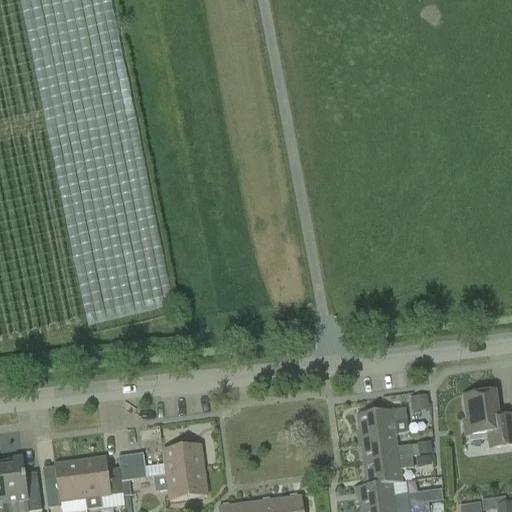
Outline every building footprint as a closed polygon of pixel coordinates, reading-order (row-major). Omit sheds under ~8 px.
[(427,396),(409,396),(409,413),(427,413),(427,396)] [(490,453),(511,449),(511,417),(498,419),(495,397),(463,401),(466,424),(463,425),(465,440),(488,437),(490,453)] [(395,437),(409,435),(406,413),(357,419),(360,442),(395,437)] [(363,467),(412,460),(410,449),(397,451),(395,437),(360,442),(363,467)] [(163,454),(166,478),(204,473),(200,449),(163,454)] [(142,457),(131,458),(134,483),(146,482),(142,457)] [(119,471),(121,485),(134,483),(131,458),(118,460),(119,471)] [(363,467),(366,491),(367,492),(392,488),(402,487),(400,474),(414,472),(412,460),(363,467)] [(80,465),(86,503),(87,502),(87,511),(92,511),(98,511),(102,506),(101,500),(111,499),(111,497),(122,496),(121,485),(119,471),(118,471),(107,473),(106,462),(80,465)] [(42,511),(38,483),(26,485),(23,463),(1,466),(6,507),(27,505),(28,511),(42,511)] [(60,506),(86,503),(80,465),(55,469),(56,479),(44,481),(48,511),(60,510),(60,506)] [(155,480),(156,490),(161,494),(168,493),(170,505),(207,501),(204,473),(166,478),(155,480)] [(357,492),(359,511),(387,511),(409,509),(408,498),(394,500),(392,488),(367,492),(366,491),(357,492)] [(442,495),(426,497),(428,506),(442,505),(442,495)] [(496,511),(504,511),(504,507),(503,500),(481,503),(482,511),(494,511),(496,511)] [(302,511),(301,501),(273,505),(273,511),(302,511)]
